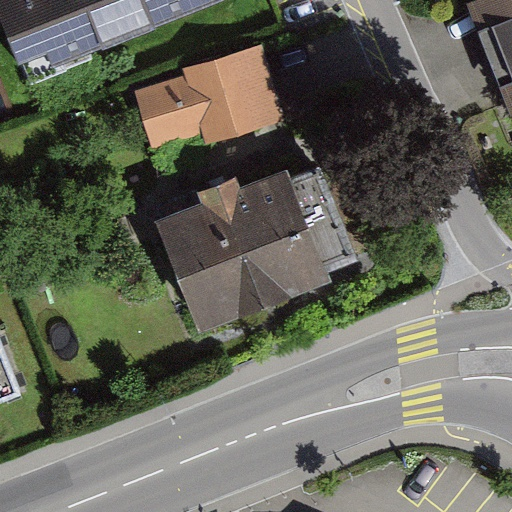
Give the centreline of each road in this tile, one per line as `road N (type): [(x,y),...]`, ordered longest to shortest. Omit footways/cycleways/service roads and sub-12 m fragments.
road 1 (secondary): [(60,511),(344,398),(429,371),(511,367)]
road 2 (residential): [(511,271),(475,230),(370,0)]
